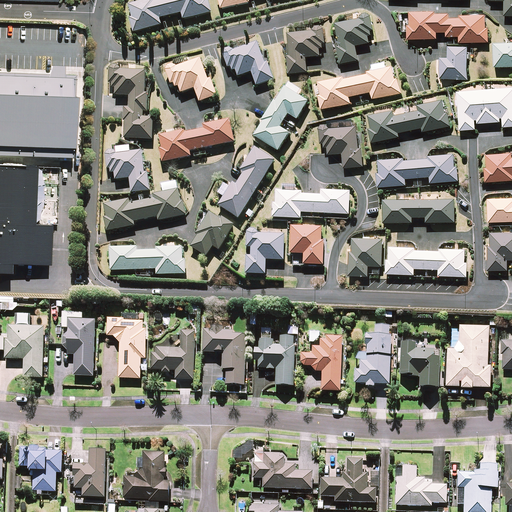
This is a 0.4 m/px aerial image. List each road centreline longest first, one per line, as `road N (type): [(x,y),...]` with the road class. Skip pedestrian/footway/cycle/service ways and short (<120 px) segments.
road 1 (residential): [(330,297),(114,288),(97,277),(90,259),(96,49)]
road 2 (residential): [(413,63),(388,16),(362,2),(135,54),(96,49)]
road 3 (residential): [(473,143),(480,281),(492,294),(467,303),(330,297)]
road 4 (residential): [(511,426),(415,429),(210,415)]
road 5 (residential): [(210,415),(0,410)]
road 6 (residential): [(322,166),(361,195),(356,222),(332,255),(330,297)]
